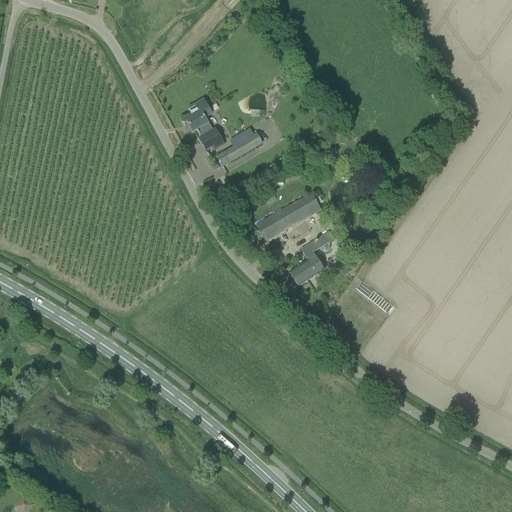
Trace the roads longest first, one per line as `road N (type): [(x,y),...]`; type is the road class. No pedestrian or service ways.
road 1 (unclassified): [(511,468),(427,421),(266,292),(217,236),(110,41),(95,25),(25,0)]
road 2 (secondary): [(306,511),(102,340),(0,284)]
